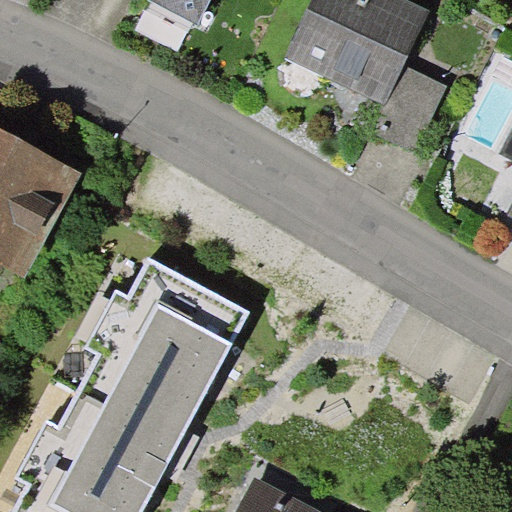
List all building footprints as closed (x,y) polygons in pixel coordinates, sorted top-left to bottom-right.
[(150,0),(199,25),(211,0),(150,0)] [(430,11),(407,0),(312,0),(285,57),(385,105),(404,65),(430,11)] [(448,86),(404,65),(385,105),(373,130),(417,151),(448,86)] [(83,172),(0,128),(0,262),(27,277),(83,172)] [(511,128),(499,153),(511,159),(511,204),(507,214),(511,217),(511,128)] [(250,311),(147,256),(127,294),(115,288),(84,347),(95,353),(57,424),(46,418),(14,477),(25,483),(9,511),(141,511),(168,463),(187,430),(250,311)] [(201,438),(187,430),(168,463),(182,471),(201,438)] [(325,511),(255,476),(235,511),(325,511)]
